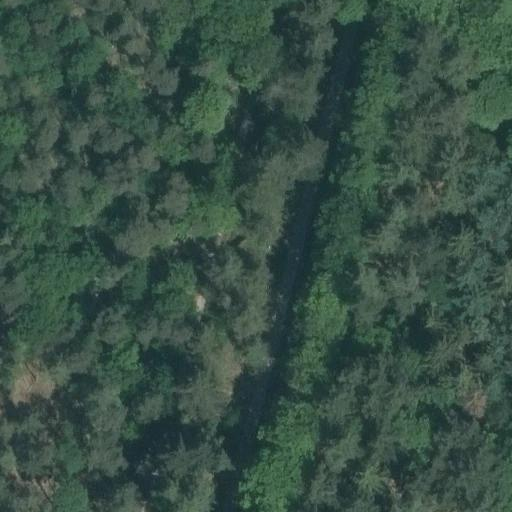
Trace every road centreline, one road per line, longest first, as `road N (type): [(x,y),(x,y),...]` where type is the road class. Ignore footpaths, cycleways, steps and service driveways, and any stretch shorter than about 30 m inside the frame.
road 1 (unknown): [(285,0),(151,511)]
road 2 (tertiary): [(258,511),(385,0)]
